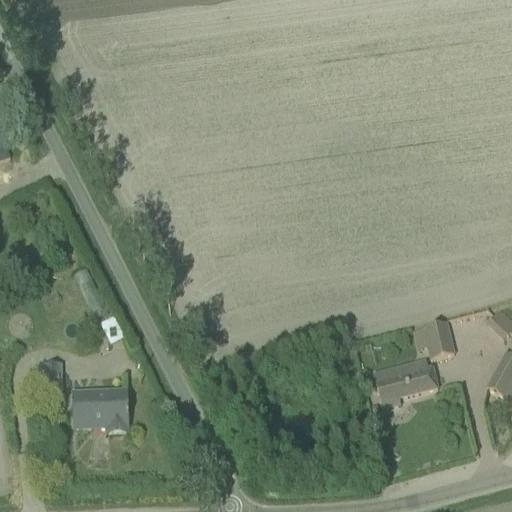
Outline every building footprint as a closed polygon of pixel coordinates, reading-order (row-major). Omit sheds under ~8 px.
[(0,167),(9,163),(0,145),(0,167)] [(106,317),(93,289),(86,274),(73,280),(80,295),(93,323),(106,317)] [(511,293),(500,299),(509,321),(511,320),(511,293)] [(471,323),(485,342),(500,331),(486,312),(471,323)] [(453,359),(445,328),(421,334),(429,365),(453,359)] [(509,406),(511,401),(511,362),(503,358),(484,394),(509,406)] [(378,406),(381,415),(399,410),(398,404),(436,394),(433,380),(429,381),(425,365),(371,379),(378,406)] [(58,370),(43,371),(36,371),(36,388),(43,388),(43,404),(58,404),(58,370)] [(126,431),(125,401),(107,402),(107,397),(72,398),(74,433),(90,433),(90,427),(106,427),(107,437),(125,437),(125,431),(126,431)] [(376,409),(369,411),(371,418),(378,416),(376,409)]
